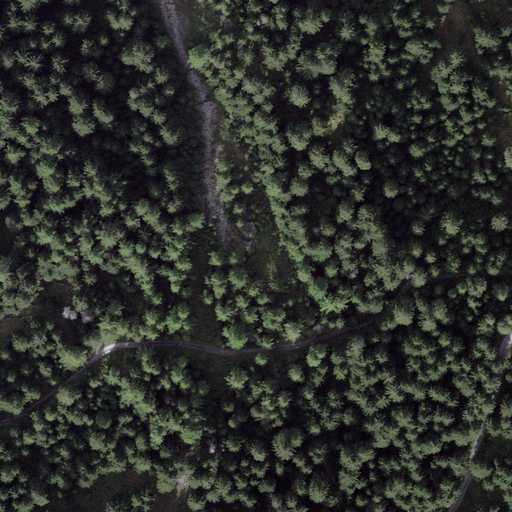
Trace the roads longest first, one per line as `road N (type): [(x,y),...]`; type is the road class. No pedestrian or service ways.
road 1 (track): [(511,272),(418,279),(368,323),(265,354),(195,342),(120,346),(0,421)]
road 2 (track): [(450,511),(511,336)]
